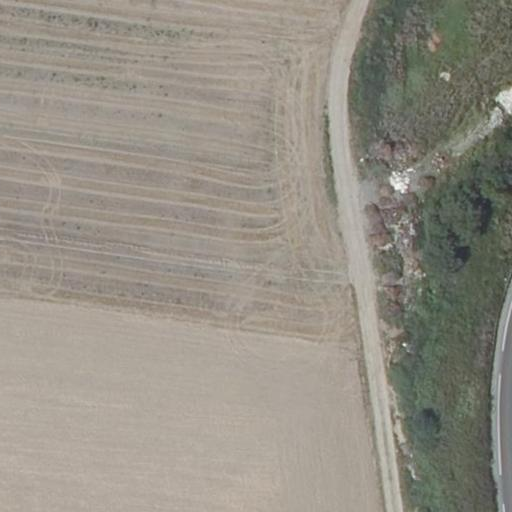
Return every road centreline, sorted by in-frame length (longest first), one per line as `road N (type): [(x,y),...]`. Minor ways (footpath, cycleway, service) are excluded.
road 1 (track): [(347,0),(330,59),(328,129),(382,511)]
road 2 (trunk): [(511,353),(502,451),(511,511)]
